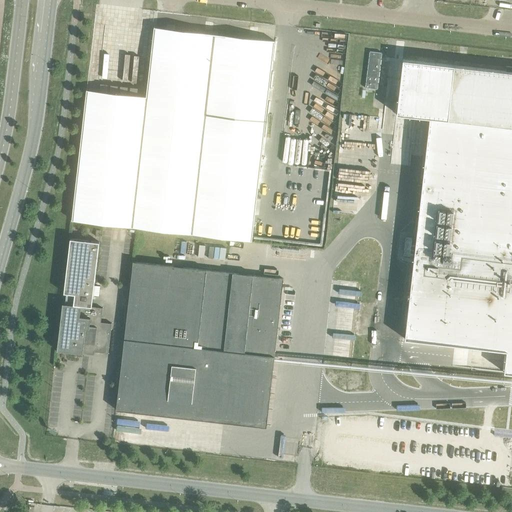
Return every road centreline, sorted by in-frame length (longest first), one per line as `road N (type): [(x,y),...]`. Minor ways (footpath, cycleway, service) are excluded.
road 1 (tertiary): [(402,511),(11,465)]
road 2 (secondary): [(0,256),(34,135),(49,0)]
road 3 (unclassified): [(511,24),(274,0)]
road 4 (secondary): [(23,0),(0,145)]
